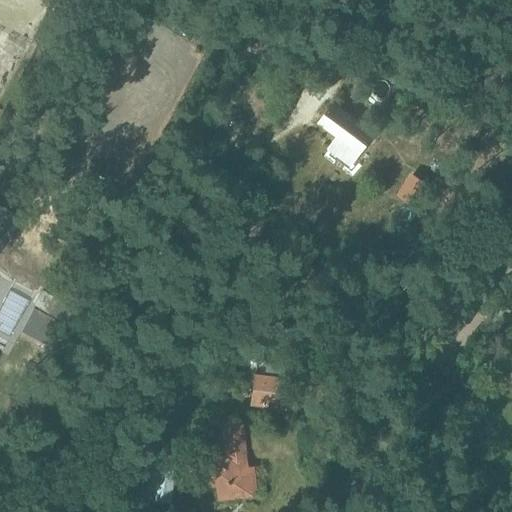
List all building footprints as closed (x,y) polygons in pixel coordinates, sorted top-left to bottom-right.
[(226,57),(212,81),(222,87),(225,82),(241,92),(252,72),(226,57)] [(321,124),(337,136),(358,152),(373,132),(336,105),(321,124)] [(412,174),(399,194),(416,205),(429,185),(412,174)] [(0,254),(24,218),(1,203),(0,204),(0,254)] [(209,363),(203,382),(232,391),(238,372),(209,363)] [(250,402),(288,406),(291,376),(253,372),(250,402)] [(246,468),(239,421),(221,423),(226,456),(214,458),(214,463),(210,464),(211,472),(206,473),(208,487),(217,486),(218,494),(223,494),(226,497),(236,496),(237,492),(254,490),(251,467),(246,468)] [(148,482),(145,498),(167,502),(176,457),(150,452),(145,482),(148,482)] [(125,465),(135,468),(137,462),(127,459),(125,465)]
